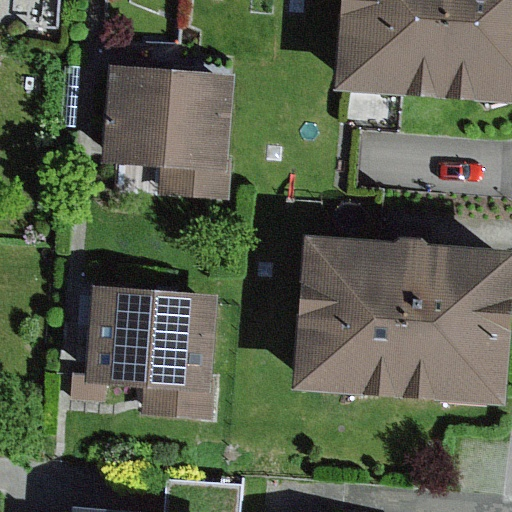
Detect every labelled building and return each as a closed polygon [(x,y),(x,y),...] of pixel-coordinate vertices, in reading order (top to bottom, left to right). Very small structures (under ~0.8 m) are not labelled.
[(511,0),(350,0),(344,80),(393,100),(408,83),(480,87),(499,103),(511,101),(511,0)] [(241,68),(117,58),(109,151),(166,156),(163,188),(230,194),(241,68)] [(403,231),(316,226),(304,375),(352,400),(364,384),(441,388),(452,400),(511,393),(511,238),(438,234),(434,227),(410,225),(403,231)] [(226,286),(99,278),(93,369),(150,373),(147,409),(217,414),(226,286)] [(109,375),(76,373),(74,400),(108,402),(109,375)] [(221,511),(221,507),(80,497),(78,511),(221,511)]
